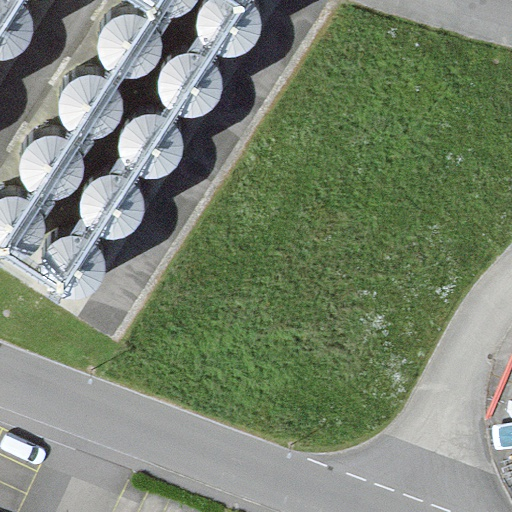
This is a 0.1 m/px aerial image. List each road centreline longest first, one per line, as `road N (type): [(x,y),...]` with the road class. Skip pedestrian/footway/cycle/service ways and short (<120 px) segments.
road 1 (residential): [(0,375),(374,511)]
road 2 (unknown): [(511,276),(487,317),(410,511)]
